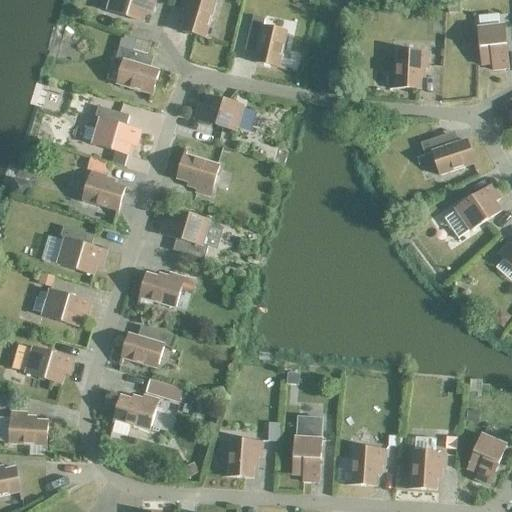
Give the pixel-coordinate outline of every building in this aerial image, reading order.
[(151,16),(156,1),(154,0),(110,0),(107,13),(142,24),(145,14),(151,16)] [(187,13),(181,33),(204,40),(215,5),(197,0),(183,0),(180,11),(187,13)] [(252,18),(246,46),(258,49),(254,65),(278,70),(286,34),(262,29),(264,21),(252,18)] [(477,30),(481,67),(492,66),(493,72),(508,71),(504,28),(477,30)] [(119,49),(115,61),(123,63),(116,87),(152,97),(159,73),(149,70),(151,63),(146,62),(147,57),(132,53),(134,46),(121,42),(119,49)] [(429,55),(397,54),(395,91),(420,92),(421,70),(428,70),(429,55)] [(250,134),(256,114),(243,110),(243,109),(208,98),(205,109),(199,107),(194,122),(236,134),(237,130),(250,134)] [(124,169),(128,157),(131,147),(137,149),(141,134),(119,127),(123,116),(98,109),(94,122),(99,123),(96,132),(86,129),(82,142),(93,145),(92,147),(115,154),(112,165),(124,169)] [(448,136),(420,145),(424,157),(432,154),(439,178),(474,166),(466,142),(451,147),(448,136)] [(195,194),(210,199),(219,168),(184,158),(177,181),(197,187),(195,194)] [(91,172),(82,203),(118,213),(125,190),(104,184),(106,177),(91,172)] [(491,187),(455,212),(461,221),(452,227),(460,238),(469,232),(470,234),(501,213),(495,204),(500,200),(491,187)] [(213,250),(219,229),(209,226),(209,224),(174,213),(171,223),(165,222),(160,237),(182,243),(179,255),(204,262),(208,249),(213,250)] [(88,236),(63,228),(59,242),(64,243),(57,267),(93,277),(96,267),(102,268),(106,253),(84,247),(88,236)] [(511,247),(508,244),(498,256),(511,268),(511,247)] [(40,275),(37,286),(51,290),(54,279),(40,275)] [(167,282),(147,276),(139,300),(175,310),(181,290),(184,280),(169,275),(167,282)] [(184,280),(181,290),(193,294),(196,283),(184,280)] [(91,305),(49,293),(46,303),(36,300),(32,313),(43,316),(42,318),(78,329),(81,318),(87,320),(91,305)] [(499,311),(490,322),(502,331),(510,319),(499,311)] [(144,341),(128,337),(121,360),(157,371),(164,348),(172,350),(175,338),(147,330),(144,341)] [(33,350),(25,376),(61,386),(64,376),(70,378),(74,363),(33,350)] [(288,373),(287,388),(298,389),(299,374),(288,373)] [(150,382),(146,396),(170,403),(175,389),(150,382)] [(0,394),(0,409),(11,411),(12,395),(0,394)] [(141,404),(121,398),(114,422),(149,432),(158,402),(143,397),(141,404)] [(468,413),(467,423),(476,424),(477,415),(468,413)] [(11,414),(9,446),(46,448),(48,424),(26,422),(26,415),(11,414)] [(321,422),(298,420),(296,440),(295,440),(293,477),(303,478),(303,484),(318,485),(321,442),(320,442),(321,422)] [(267,432),(267,446),(276,446),(277,433),(267,432)] [(388,436),(388,448),(396,448),(397,437),(388,436)] [(506,447),(482,437),(467,471),(477,476),(475,481),(489,487),(506,447)] [(446,439),(445,451),(456,451),(457,439),(446,439)] [(228,479),(252,481),(254,459),(261,460),(262,444),(230,442),(228,479)] [(354,450),(351,487),(376,489),(377,467),(384,468),(385,452),(354,450)] [(414,454),(411,491),(436,493),(437,471),(445,471),(446,456),(414,454)] [(193,465),(181,472),(186,481),(198,474),(193,465)] [(0,498),(20,494),(16,470),(0,473),(0,498)]
